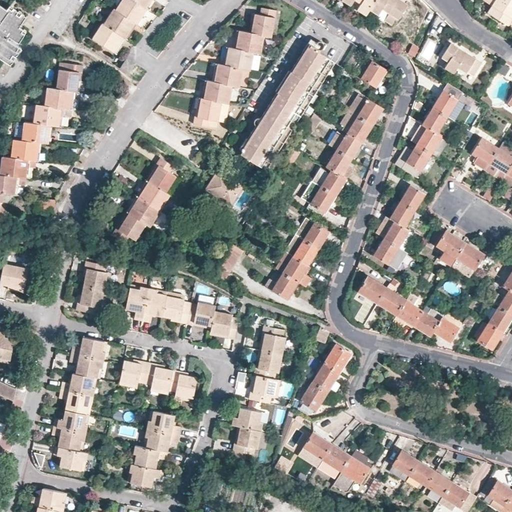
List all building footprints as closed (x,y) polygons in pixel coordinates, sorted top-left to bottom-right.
[(149,11),(147,9),(144,7),(133,0),(122,0),(116,10),(137,24),(142,15),(145,17),(149,11)] [(147,9),(153,0),(152,0),(149,0),(144,7),(147,9)] [(358,10),(367,16),(371,10),(377,0),(355,0),(356,0),(362,4),(358,10)] [(377,0),(371,10),(381,16),(385,10),(391,14),(387,20),(394,24),(402,10),(396,6),(400,1),(398,0),(377,0)] [(511,18),(511,15),(511,5),(502,0),(483,0),(488,3),(490,0),(494,2),(487,12),(500,21),(505,14),(511,18)] [(0,7),(0,61),(2,63),(5,59),(15,65),(18,59),(15,58),(17,54),(20,56),(23,51),(20,49),(22,46),(15,41),(16,39),(23,44),(28,35),(25,33),(27,30),(22,27),(29,15),(25,12),(23,15),(20,13),(22,10),(16,7),(13,12),(10,10),(2,5),(0,7)] [(250,31),(264,32),(273,33),(275,10),(260,8),(259,15),(250,15),(249,21),(252,22),(250,31)] [(137,24),(116,10),(114,10),(104,24),(124,37),(129,29),(132,31),(137,24)] [(139,26),(145,17),(142,15),(137,24),(139,26)] [(124,37),(104,24),(103,25),(93,40),(111,51),(117,43),(119,44),(124,37)] [(127,39),(132,31),(129,29),(124,37),(127,39)] [(262,50),(264,32),(250,31),(248,30),(239,29),(238,39),(231,38),(230,46),(254,49),(262,50)] [(316,44),(317,43),(310,38),(302,52),(303,52),(290,72),(289,71),(276,90),(277,91),(260,119),(261,119),(262,121),(262,123),(261,124),(260,126),(258,126),(256,126),(255,126),(247,139),(246,137),(239,148),(242,150),(241,154),(246,157),(250,149),(255,152),(263,139),(258,136),(267,123),(276,129),(323,54),(321,52),(323,48),(321,49),(320,49),(318,48),(317,47),(316,45),(316,44)] [(461,54),(463,51),(451,44),(442,58),(449,63),(445,69),(454,74),(458,68),(473,78),(482,63),(466,54),(465,56),(461,54)] [(416,58),(420,48),(413,45),(408,54),(416,58)] [(251,68),(254,49),(230,46),(228,56),(225,56),(223,64),(243,67),(251,68)] [(334,61),(323,54),(276,129),(267,123),(258,136),(263,139),(255,152),(250,149),(246,157),(266,170),(334,61)] [(358,83),(368,90),(372,84),(375,86),(386,69),(367,57),(357,72),(362,75),(358,83)] [(133,63),(126,58),(119,68),(127,72),(133,63)] [(79,80),(82,80),(84,65),(69,63),(68,70),(61,69),(58,88),(76,90),(77,90),(79,80)] [(240,85),(243,67),(223,64),(218,63),(217,73),(213,73),(212,81),(232,84),(240,85)] [(357,72),(352,79),(358,83),(362,75),(357,72)] [(87,81),(82,80),(79,80),(77,90),(86,91),(87,81)] [(230,101),(232,84),(212,81),(207,80),(206,89),(203,89),(202,97),(221,100),(228,101),(230,101)] [(432,106),(447,115),(457,100),(462,92),(447,82),(432,106)] [(339,90),(332,85),(326,95),(333,100),(339,90)] [(76,90),(58,88),(50,86),(47,105),(71,108),(72,97),(75,97),(76,90)] [(349,110),(372,125),(382,108),(359,94),(349,110)] [(329,106),(333,100),(326,95),(322,101),(329,106)] [(221,100),(202,97),(200,108),(197,107),(194,123),(208,125),(210,118),(218,120),(225,121),(228,101),(221,100)] [(447,115),(454,120),(464,104),(457,100),(447,115)] [(71,108),(47,105),(38,104),(35,122),(53,124),(59,125),(60,115),(68,116),(73,117),(74,108),(71,108)] [(432,106),(421,123),(436,133),(447,115),(432,106)] [(362,141),(372,125),(349,110),(341,122),(345,124),(343,128),(362,141)] [(66,126),(68,116),(60,115),(59,125),(66,126)] [(261,119),(260,119),(259,118),(258,118),(256,118),(255,119),(254,121),(253,123),(254,124),(255,126),(256,126),(258,126),(260,126),(261,124),(262,123),(262,121),(261,119)] [(53,124),(35,122),(27,122),(25,139),(42,142),(48,142),(49,131),(52,132),(53,124)] [(416,143),(431,153),(441,135),(436,133),(421,123),(411,140),(416,143)] [(362,141),(343,128),(339,126),(329,143),(336,148),(352,157),(362,141)] [(431,153),(439,158),(450,141),(441,135),(431,153)] [(42,142),(25,139),(16,138),(14,156),(36,159),(38,149),(40,150),(42,142)] [(486,170),(499,148),(483,138),(473,152),(479,155),(474,163),(486,170)] [(511,147),(503,142),(499,148),(511,155),(511,147)] [(416,143),(401,167),(417,177),(431,153),(416,143)] [(301,152),(293,147),(286,159),(293,164),(301,152)] [(352,157),(336,148),(325,164),(331,168),(343,176),(347,171),(344,170),(346,166),(352,157)] [(503,180),(511,164),(511,155),(499,148),(486,170),(493,174),(497,168),(501,170),(496,176),(503,180)] [(36,159),(14,156),(6,156),(3,174),(20,176),(26,176),(27,166),(30,166),(36,167),(37,159),(36,159)] [(148,181),(165,192),(175,176),(169,172),(172,165),(160,157),(152,170),(154,172),(148,181)] [(219,167),(210,162),(206,168),(215,174),(217,170),(219,167)] [(511,164),(503,180),(511,185),(511,164)] [(329,172),(322,167),(321,167),(313,180),(314,181),(320,184),(329,172)] [(346,178),(343,176),(331,168),(329,172),(320,184),(336,194),(346,178)] [(154,172),(152,170),(146,180),(148,181),(154,172)] [(241,188),(229,180),(230,178),(217,170),(215,174),(211,179),(205,189),(219,198),(214,206),(226,213),(231,205),(241,188)] [(20,176),(3,174),(0,173),(0,192),(1,193),(5,193),(13,194),(15,183),(18,184),(20,176)] [(169,194),(165,192),(148,181),(146,180),(141,187),(144,188),(138,197),(159,210),(169,194)] [(336,194),(320,184),(314,181),(304,198),(325,212),(336,194)] [(400,200),(416,210),(426,193),(410,183),(400,200)] [(490,200),(498,187),(492,183),(484,196),(490,200)] [(511,199),(511,187),(507,187),(503,195),(511,201),(511,199)] [(54,199),(37,197),(36,203),(39,204),(38,213),(48,214),(54,199)] [(149,225),(159,210),(138,197),(133,205),(131,204),(126,211),(129,213),(145,223),(149,225)] [(405,227),(416,210),(400,200),(390,218),(405,227)] [(126,211),(120,221),(123,222),(129,213),(126,211)] [(135,239),(145,223),(129,213),(123,222),(120,221),(112,233),(125,241),(129,235),(135,239)] [(405,227),(390,218),(387,216),(383,221),(385,223),(384,225),(382,223),(376,232),(383,237),(399,247),(404,250),(414,233),(410,230),(405,227)] [(254,220),(251,218),(247,224),(253,228),(256,223),(253,221),(254,220)] [(300,235),(319,247),(328,232),(314,223),(309,220),(300,235)] [(456,257),(466,242),(447,230),(437,245),(456,257)] [(295,232),(284,249),(287,252),(308,265),(319,247),(300,235),(295,232)] [(238,237),(234,242),(242,246),(245,241),(238,237)] [(404,250),(399,247),(383,237),(373,254),(397,269),(408,252),(404,250)] [(484,253),(466,242),(456,257),(475,268),(484,253)] [(244,250),(233,244),(221,263),(222,264),(232,270),(244,250)] [(303,272),(308,265),(287,252),(277,268),(283,272),(297,281),(306,286),(312,278),(307,274),(303,272)] [(472,267),(456,257),(454,261),(469,271),(472,267)] [(87,261),(85,268),(89,269),(87,277),(85,286),(106,290),(109,273),(106,272),(108,265),(87,261)] [(232,270),(222,264),(217,272),(227,278),(232,270)] [(11,287),(26,290),(30,270),(5,265),(2,285),(11,287)] [(311,267),(308,265),(303,272),(307,274),(311,267)] [(511,268),(509,266),(498,282),(509,289),(511,290),(511,268)] [(297,281),(283,272),(272,289),(287,298),(297,281)] [(377,303),(387,288),(367,275),(358,291),(377,303)] [(102,308),(106,290),(85,286),(83,295),(82,303),(79,303),(78,310),(98,314),(100,307),(102,308)] [(149,287),(140,286),(140,288),(129,286),(125,307),(135,310),(134,318),(142,320),(149,287)] [(157,289),(149,287),(142,320),(151,321),(153,313),(162,315),(167,294),(157,292),(157,289)] [(396,315),(406,299),(387,288),(377,303),(396,315)] [(511,290),(509,289),(505,296),(498,307),(511,315),(511,290)] [(413,325),(423,310),(414,304),(418,298),(410,293),(406,299),(396,315),(392,321),(401,326),(405,320),(413,325)] [(499,293),(492,304),(498,307),(505,296),(499,293)] [(167,294),(162,315),(170,317),(178,318),(178,320),(185,322),(189,301),(181,299),(182,297),(167,294)] [(204,304),(189,301),(185,322),(192,323),(192,321),(200,322),(210,324),(213,310),(214,304),(205,301),(204,304)] [(503,332),(511,316),(511,315),(498,307),(489,323),(503,332)] [(229,313),(213,310),(210,324),(209,329),(225,333),(224,335),(232,337),(236,317),(228,315),(229,313)] [(439,320),(423,310),(413,325),(430,336),(433,331),(439,320)] [(469,327),(475,317),(469,313),(463,323),(469,327)] [(459,326),(442,315),(439,320),(433,331),(450,341),(459,326)] [(479,340),(489,323),(484,321),(474,337),(479,340)] [(503,332),(489,323),(479,340),(492,349),(503,332)] [(262,350),(282,354),(285,336),(283,336),(284,329),(263,325),(262,332),(266,333),(262,350)] [(328,331),(326,330),(319,326),(317,333),(316,338),(325,342),(328,331)] [(0,327),(0,361),(2,362),(3,359),(12,361),(16,339),(7,337),(8,329),(0,327)] [(104,351),(106,342),(85,338),(83,347),(75,346),(73,354),(106,360),(108,352),(104,351)] [(325,363),(340,372),(351,354),(336,344),(325,363)] [(278,372),(282,354),(262,350),(259,367),(255,366),(253,374),(257,375),(274,378),(276,371),(278,372)] [(106,360),(73,354),(72,362),(80,364),(78,374),(96,378),(99,378),(101,368),(104,369),(106,360)] [(142,364),(134,363),(124,361),(120,381),(138,385),(138,382),(146,384),(150,362),(142,361),(142,364)] [(156,363),(150,362),(146,384),(152,385),(152,387),(168,391),(172,370),(163,368),(156,367),(156,363)] [(325,363),(313,381),(328,391),(340,372),(325,363)] [(179,371),(172,370),(168,391),(175,392),(175,395),(192,398),(196,377),(187,375),(179,374),(179,371)] [(244,393),(248,374),(239,372),(235,391),(244,393)] [(96,378),(78,374),(75,374),(73,383),(65,382),(63,390),(96,397),(98,388),(94,388),(96,378)] [(276,379),(274,378),(257,375),(255,383),(254,392),(250,391),(248,399),(268,403),(270,395),(273,396),(276,379)] [(16,389),(0,381),(0,394),(13,400),(16,389)] [(328,391),(313,381),(301,400),(304,402),(300,408),(310,414),(314,408),(317,409),(328,391)] [(96,397),(63,390),(62,398),(70,400),(67,411),(89,415),(91,404),(94,405),(96,397)] [(260,422),(262,411),(241,407),(238,418),(230,416),(229,424),(238,426),(242,427),(261,431),(263,422),(260,422)] [(89,415),(67,411),(65,419),(58,418),(56,426),(89,433),(90,425),(87,424),(89,415)] [(174,416),(152,411),(150,421),(147,420),(146,429),(178,435),(179,427),(172,425),(174,416)] [(137,438),(139,429),(120,425),(118,434),(137,438)] [(89,433),(56,426),(54,434),(62,436),(60,446),(82,451),(84,441),(87,441),(89,433)] [(258,448),(261,431),(242,427),(238,443),(234,442),(232,450),(253,454),(255,448),(258,448)] [(176,444),(178,435),(146,429),(144,438),(146,439),(145,448),(167,453),(169,443),(176,444)] [(322,457),(332,442),(313,430),(303,445),(310,449),(322,457)] [(340,469),(341,469),(351,454),(332,442),(322,457),(325,459),(340,469)] [(310,449),(303,445),(299,451),(306,456),(306,455),(310,449)] [(82,451),(60,446),(57,446),(55,455),(64,456),(62,467),(83,470),(86,460),(89,461),(91,452),(85,451),(82,451)] [(166,461),(167,453),(145,448),(142,447),(137,446),(135,455),(138,456),(136,466),(156,470),(158,460),(166,461)] [(366,456),(355,448),(351,454),(341,469),(332,483),(345,491),(349,491),(356,479),(360,482),(370,467),(372,464),(371,462),(365,458),(366,456)] [(306,455),(318,463),(322,457),(310,449),(306,455)] [(409,475),(419,460),(402,449),(392,464),(393,465),(390,471),(405,480),(408,474),(409,475)] [(294,466),(280,458),(275,467),(289,475),(294,466)] [(334,478),(340,469),(325,459),(319,468),(334,478)] [(426,485),(435,470),(419,460),(409,475),(426,485)] [(163,471),(156,470),(136,466),(133,465),(131,474),(134,475),(132,484),(152,488),(154,479),(162,480),(163,471)] [(426,485),(442,496),(452,481),(435,470),(426,485)] [(491,505),(500,511),(504,505),(511,492),(511,489),(491,476),(482,491),(487,494),(495,499),(491,505)] [(381,485),(374,480),(366,493),(373,498),(381,485)] [(452,481),(442,496),(445,497),(456,504),(465,510),(475,495),(452,481)] [(63,502),(65,492),(44,488),(42,498),(34,496),(33,504),(39,506),(60,510),(63,511),(64,511),(66,502),(63,502)] [(495,499),(487,494),(485,498),(484,500),(491,505),(495,499)] [(452,511),(456,504),(445,497),(441,504),(452,511)]
